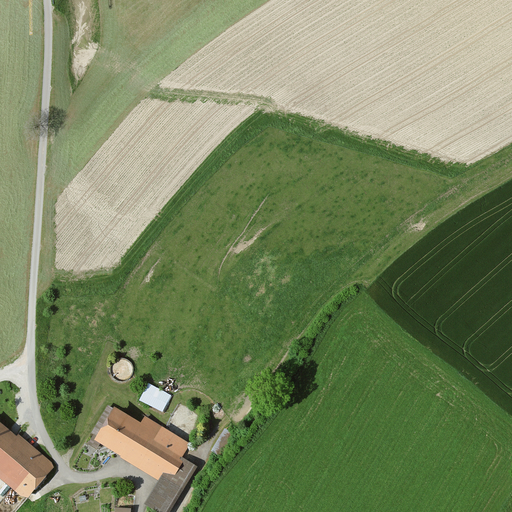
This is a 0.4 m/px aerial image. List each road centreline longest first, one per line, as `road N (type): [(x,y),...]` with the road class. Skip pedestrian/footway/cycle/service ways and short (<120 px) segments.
road 1 (track): [(30,358),(47,0)]
road 2 (track): [(0,502),(32,497),(64,472),(36,414),(30,358)]
